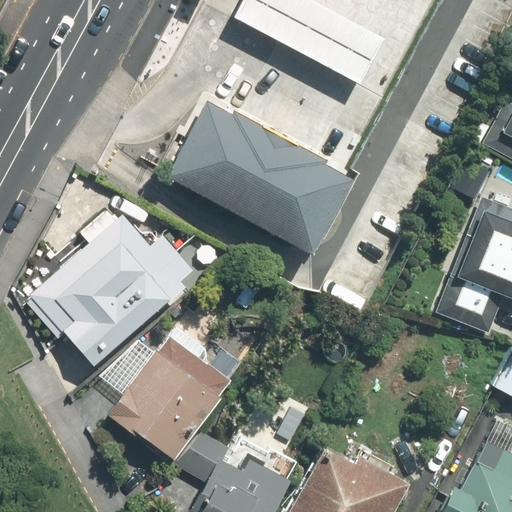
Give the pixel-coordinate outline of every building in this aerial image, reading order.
[(358,84),(382,39),(308,0),(241,0),(233,17),(358,84)] [(230,112),(205,98),(164,173),(309,251),(349,177),(321,162),(324,156),(233,107),(230,112)] [(511,296),(511,203),(486,194),(440,312),(490,332),(505,294),(511,296)] [(108,200),(19,275),(74,339),(162,264),(108,200)] [(156,344),(140,337),(102,373),(125,389),(111,410),(174,453),(236,364),(173,320),(156,344)] [(511,344),(493,380),(511,390),(511,344)] [(183,466),(208,479),(190,511),(269,511),(294,466),(207,421),(183,466)] [(459,477),(440,511),(511,511),(511,444),(488,433),(465,480),(459,477)] [(396,511),(414,478),(331,434),(290,511),(396,511)]
